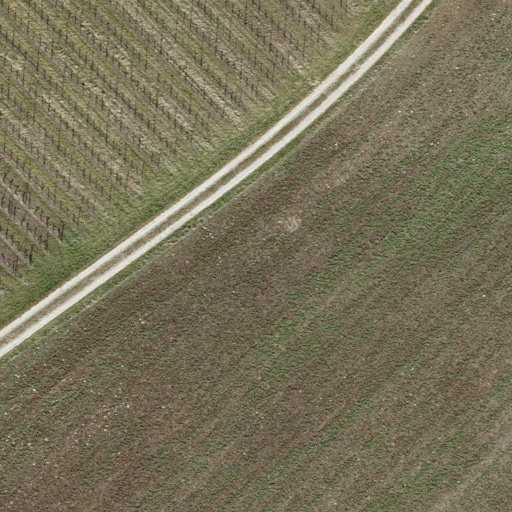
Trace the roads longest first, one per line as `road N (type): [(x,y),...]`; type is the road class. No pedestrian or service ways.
road 1 (track): [(420,0),(283,134),(151,235)]
road 2 (track): [(0,345),(151,235)]
